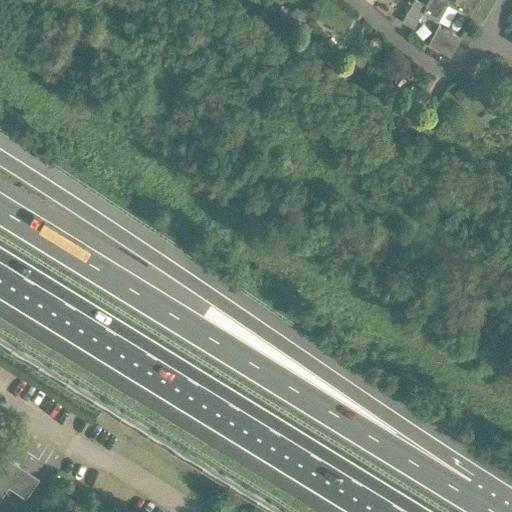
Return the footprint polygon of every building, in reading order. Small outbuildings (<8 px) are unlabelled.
[(414,28),(423,11),(426,5),(416,0),(414,0),(402,22),(414,28)] [(481,0),(428,0),(426,5),(423,11),(439,20),(448,3),(473,17),(481,0)] [(291,23),(298,27),(306,22),(305,13),(298,9),(290,14),(291,23)] [(325,33),(314,26),(307,37),(318,44),(325,33)] [(451,57),(458,45),(461,38),(439,26),(429,45),(451,57)] [(361,69),(366,60),(354,53),(349,62),(361,69)] [(463,85),(475,99),(498,78),(486,64),(463,85)] [(414,104),(421,93),(414,88),(406,99),(414,104)] [(18,466),(8,459),(0,454),(0,492),(5,486),(23,498),(34,482),(15,470),(18,466)]
